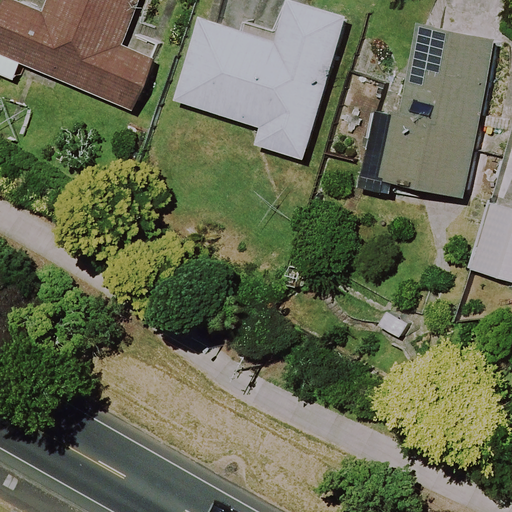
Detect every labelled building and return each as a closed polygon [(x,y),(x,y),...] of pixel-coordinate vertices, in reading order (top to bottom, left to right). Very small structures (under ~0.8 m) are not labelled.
[(43,0),(2,0),(0,6),(0,48),(137,108),(160,57),(124,41),(141,0),(48,0),(48,2),(43,0)] [(218,17),(193,98),(268,121),(263,138),(320,155),(365,8),(338,0),(302,0),(291,39),(218,17)] [(427,3),(387,169),(471,189),(510,23),(427,3)] [(511,211),(491,205),(471,271),(511,282),(511,211)] [(404,451),(317,411),(304,438),(391,479),(404,451)]
